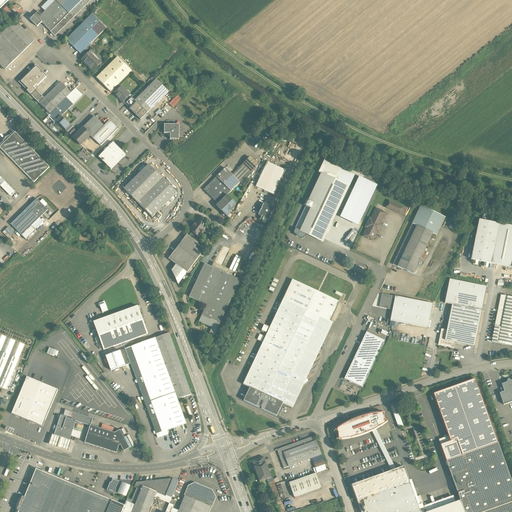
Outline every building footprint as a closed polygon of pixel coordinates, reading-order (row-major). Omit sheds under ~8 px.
[(0,0),(0,8),(8,0),(0,0)] [(56,0),(56,1),(68,14),(69,13),(73,18),(91,0),(56,0)] [(38,12),(30,20),(37,27),(41,23),(50,32),(55,36),(73,18),(69,13),(68,14),(56,1),(42,15),(38,12)] [(23,15),(14,6),(13,7),(21,16),(23,15)] [(21,16),(13,7),(11,9),(19,18),(21,16)] [(92,14),(66,40),(80,54),(89,45),(106,28),(92,14)] [(13,20),(0,32),(0,63),(5,69),(34,41),(13,20)] [(89,45),(80,54),(84,58),(91,51),(93,49),(89,45)] [(84,58),(81,60),(92,71),(102,62),(91,51),(84,58)] [(117,57),(96,78),(110,92),(131,71),(117,57)] [(42,73),(36,67),(21,82),(28,90),(27,91),(29,94),(34,89),(33,88),(36,85),(37,86),(46,77),(42,73)] [(156,79),(134,101),(135,101),(136,103),(147,113),(168,92),(156,79)] [(44,98),(39,103),(50,114),(66,98),(71,93),(60,82),(44,98)] [(121,87),(114,94),(122,102),(128,96),(125,93),(126,92),(121,87)] [(44,98),(34,89),(29,94),(39,103),(44,98)] [(71,93),(66,98),(73,104),(73,105),(82,96),(75,89),(71,93)] [(128,96),(122,102),(125,104),(126,103),(130,99),(128,96)] [(66,98),(50,114),(56,121),(61,117),(73,105),(73,104),(66,98)] [(130,99),(126,103),(129,107),(135,101),(134,101),(131,98),(130,99)] [(131,108),(129,109),(140,120),(147,113),(136,103),(131,108)] [(94,116),(82,129),(83,129),(90,135),(90,136),(92,138),(104,126),(94,116)] [(61,117),(56,121),(60,125),(61,125),(66,130),(70,126),(61,117)] [(110,121),(104,126),(92,138),(101,146),(118,129),(110,121)] [(166,125),(165,125),(164,125),(164,126),(164,128),(164,127),(164,129),(164,130),(164,131),(164,133),(164,134),(167,134),(167,135),(169,137),(170,137),(170,140),(171,140),(171,139),(172,139),(172,140),(173,140),(175,140),(176,140),(177,140),(179,140),(179,134),(178,134),(178,133),(179,133),(179,131),(179,130),(179,128),(179,126),(179,125),(177,125),(176,125),(174,125),(172,125),(171,125),(170,125),(166,125)] [(82,129),(73,138),(80,145),(90,136),(90,135),(83,129),(82,129)] [(49,168),(15,133),(0,146),(0,148),(33,183),(49,168)] [(113,143),(98,157),(110,170),(125,155),(113,143)] [(285,171),(267,162),(255,187),(274,195),(285,171)] [(322,174),(349,187),(354,176),(324,162),(319,172),(322,174)] [(177,193),(148,165),(124,189),(152,218),(177,193)] [(250,173),(242,165),(232,175),(239,183),(240,183),(241,182),(243,180),(244,179),(245,181),(250,173)] [(225,168),(203,190),(218,204),(227,195),(239,183),(232,175),(225,168)] [(349,187),(322,174),(296,229),(305,233),(322,241),(323,238),(320,237),(345,185),(349,187)] [(340,217),(358,225),(376,186),(358,178),(340,217)] [(4,182),(1,186),(11,196),(14,192),(4,182)] [(345,185),(320,237),(323,238),(322,241),(323,242),(349,187),(345,185)] [(227,195),(218,204),(218,208),(227,217),(229,214),(232,209),(235,204),(227,195)] [(44,207),(40,202),(37,199),(11,225),(21,236),(31,226),(39,218),(40,218),(48,210),(45,207),(44,207)] [(403,208),(389,201),(386,208),(400,214),(403,208)] [(274,209),(263,204),(261,208),(262,209),(261,210),(260,210),(258,215),(261,217),(259,220),(262,221),(264,218),(269,220),(274,209)] [(420,206),(412,224),(432,234),(437,236),(445,218),(420,206)] [(386,213),(375,209),(373,214),(383,219),(386,213)] [(383,219),(373,214),(370,219),(369,219),(365,227),(366,228),(362,237),(372,241),(383,219)] [(39,218),(31,226),(35,230),(45,220),(43,218),(41,220),(40,218),(39,218)] [(207,227),(197,220),(194,223),(194,224),(192,226),(192,225),(192,226),(189,230),(199,237),(207,227)] [(499,224),(479,220),(470,260),(473,260),(477,261),(488,263),(491,264),(499,224)] [(432,234),(412,224),(393,265),(413,274),(432,234)] [(511,261),(511,226),(499,224),(491,264),(511,268),(511,261)] [(31,226),(21,236),(26,240),(35,231),(35,230),(31,226)] [(305,233),(296,229),(294,232),(295,234),(302,237),(304,236),(305,233)] [(187,235),(172,254),(173,254),(169,259),(176,264),(180,267),(179,267),(187,273),(202,253),(191,245),(195,240),(187,235)] [(180,267),(176,264),(171,271),(178,285),(187,273),(179,267),(180,267)] [(240,280),(204,264),(189,297),(206,305),(201,316),(219,324),(240,280)] [(338,302),(292,280),(283,299),(329,321),(338,302)] [(486,287),(449,280),(444,303),(452,305),(481,311),(486,287)] [(392,296),(382,294),(379,307),(389,309),(391,303),(391,300),(392,296)] [(501,295),(494,326),(501,327),(507,297),(505,296),(506,296),(505,295),(505,296),(501,295)] [(511,297),(507,296),(507,297),(501,327),(494,326),(491,342),(511,346),(511,297)] [(432,304),(395,297),(394,301),(393,304),(390,320),(427,328),(432,304)] [(329,321),(283,299),(243,385),(282,404),(289,407),(329,321)] [(481,311),(452,305),(446,330),(444,340),(454,342),(474,346),(481,311)] [(137,306),(93,322),(103,350),(148,334),(137,306)] [(219,324),(201,316),(198,321),(212,328),(208,336),(213,339),(219,324)] [(446,330),(441,329),(438,345),(453,348),(454,342),(444,340),(446,330)] [(169,333),(155,338),(177,399),(191,394),(169,333)] [(25,345),(0,334),(0,387),(6,390),(25,345)] [(383,342),(365,334),(344,379),(362,388),(383,342)] [(155,338),(120,351),(125,365),(130,363),(157,438),(168,434),(167,430),(185,423),(177,400),(177,399),(155,338)] [(56,351),(49,348),(47,353),(54,356),(56,351)] [(120,351),(105,356),(110,370),(125,365),(120,351)] [(27,377),(11,414),(42,427),(57,390),(27,377)] [(440,445),(446,461),(498,443),(475,379),(434,394),(451,441),(440,445)] [(511,380),(511,381),(507,380),(506,383),(501,385),(504,392),(499,393),(503,405),(511,401),(511,380)] [(282,404),(250,388),(244,401),(259,408),(260,407),(262,408),(261,409),(276,416),(282,404)] [(92,419),(73,413),(71,419),(76,421),(90,425),(92,419)] [(370,415),(363,417),(359,418),(356,419),(351,421),(347,423),(344,425),(339,428),(335,430),(335,431),(338,435),(338,439),(338,440),(344,439),(349,438),(352,438),(359,436),(365,434),(368,433),(371,431),(373,431),(372,431),(375,430),(378,428),(383,425),(387,422),(384,413),(375,414),(375,415),(370,416),(370,415)] [(394,415),(398,426),(402,425),(398,413),(394,415)] [(71,419),(60,416),(54,435),(69,440),(71,436),(73,428),(76,421),(71,419)] [(330,424),(332,428),(344,422),(342,418),(330,424)] [(114,433),(90,425),(84,443),(116,453),(118,446),(120,445),(123,451),(129,448),(120,430),(114,433)] [(82,431),(73,428),(71,436),(79,439),(82,431)] [(396,469),(376,429),(375,430),(373,431),(371,431),(391,471),(396,469)] [(314,436),(281,448),(288,467),(321,455),(314,436)] [(511,484),(498,443),(446,461),(460,501),(464,511),(484,511),(511,502),(511,484)] [(288,467),(281,448),(277,450),(283,468),(288,467)] [(271,478),(264,458),(252,462),(259,482),(266,479),(271,478)] [(323,460),(313,463),(315,468),(325,464),(323,460)] [(325,464),(315,468),(317,473),(326,469),(325,464)] [(391,471),(351,485),(357,502),(362,500),(409,483),(403,467),(396,469),(391,471)] [(121,511),(124,506),(36,469),(33,477),(24,498),(22,497),(20,500),(18,503),(17,507),(17,510),(19,511),(18,511),(121,511)] [(315,474),(289,483),(294,497),(321,488),(316,473),(315,474)] [(171,481),(138,484),(143,486),(156,492),(156,493),(166,496),(166,495),(171,498),(177,483),(171,481)] [(211,490),(195,483),(189,486),(185,496),(211,507),(215,497),(211,490)] [(419,511),(409,483),(362,500),(366,511),(419,511)] [(138,484),(132,500),(131,499),(130,502),(131,502),(130,503),(126,511),(132,511),(143,486),(138,484)] [(128,487),(122,485),(119,493),(124,495),(128,487)] [(143,486),(132,511),(148,511),(154,497),(156,493),(156,492),(143,486)] [(166,495),(166,496),(156,493),(154,497),(169,503),(171,498),(166,495)] [(208,511),(211,507),(185,496),(179,510),(177,511),(208,511)] [(366,511),(362,500),(357,502),(360,511),(366,511)] [(464,511),(460,501),(428,511),(464,511)] [(124,506),(121,511),(126,511),(130,503),(126,502),(124,506)] [(511,511),(511,502),(484,511),(511,511)] [(174,505),(169,503),(165,511),(177,511),(179,510),(173,508),(174,505)]
